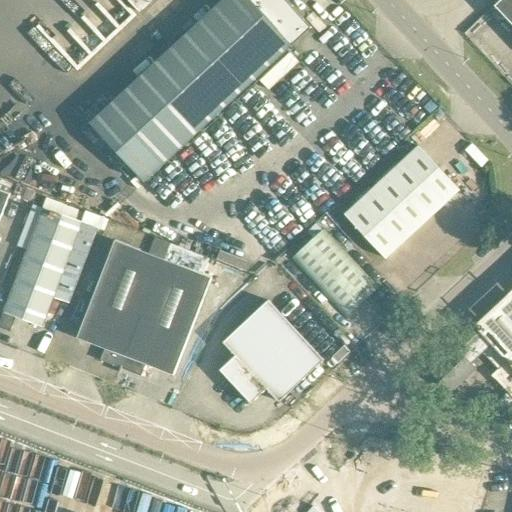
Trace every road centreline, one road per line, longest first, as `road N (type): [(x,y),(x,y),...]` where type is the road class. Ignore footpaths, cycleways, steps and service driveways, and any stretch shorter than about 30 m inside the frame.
road 1 (unclassified): [(285,457),(235,500),(0,410)]
road 2 (unclassified): [(285,457),(243,465),(0,373)]
road 3 (unclassified): [(351,403),(511,249)]
road 4 (unclassified): [(511,132),(387,0)]
road 5 (unclassified): [(511,443),(351,403)]
